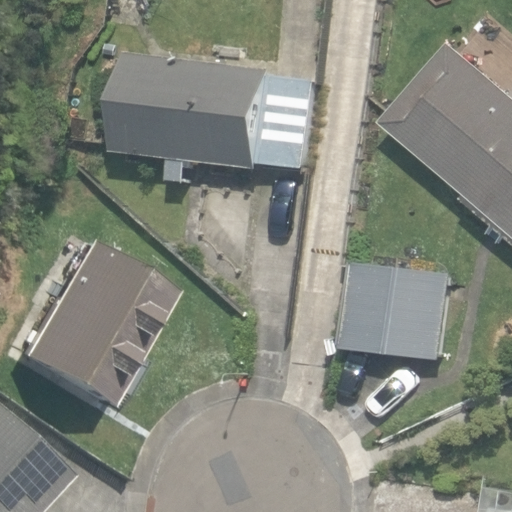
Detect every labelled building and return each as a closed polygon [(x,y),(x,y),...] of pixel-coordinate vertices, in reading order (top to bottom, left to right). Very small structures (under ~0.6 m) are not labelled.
[(511,92),(454,43),(385,123),(471,195),(467,199),(511,236),(511,92)] [(273,74),(273,68),(128,55),(119,152),(174,157),(171,186),(190,188),(193,164),(256,170),(256,166),(304,170),(312,77),(273,74)] [(16,353),(102,405),(171,290),(84,239),(16,353)] [(345,347),(442,358),(451,276),(354,266),(345,347)] [(0,511),(28,511),(64,474),(0,414),(0,511)]
